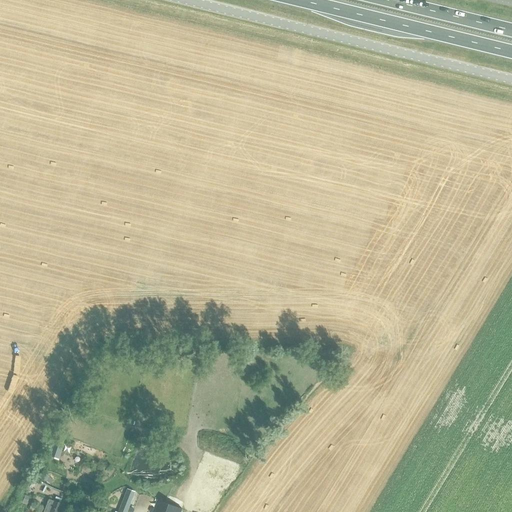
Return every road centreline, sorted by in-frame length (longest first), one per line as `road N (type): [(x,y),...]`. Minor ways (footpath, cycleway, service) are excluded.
road 1 (unclassified): [(157,0),(511,86)]
road 2 (trunk): [(298,0),(511,52)]
road 3 (trunk): [(511,30),(387,0)]
